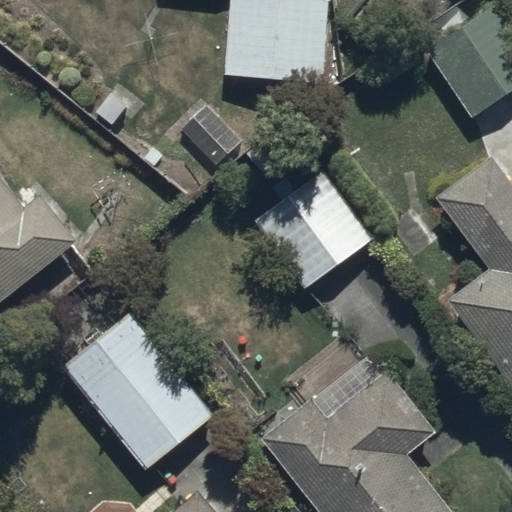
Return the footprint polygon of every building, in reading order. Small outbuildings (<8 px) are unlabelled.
[(337,3),(310,0),(235,0),(226,69),(329,79),(337,3)] [(511,91),(511,16),(501,1),(432,52),(478,114),(511,91)] [(493,265),(451,296),(511,377),(511,175),(499,157),(443,199),(493,265)] [(0,304),(85,238),(46,187),(30,200),(0,161),(0,304)] [(329,169),(260,219),(309,287),(378,238),(329,169)] [(217,413),(134,309),(65,364),(148,468),(217,413)] [(370,355),(268,435),(327,511),(460,511),(414,452),(442,430),(392,366),(384,373),(370,355)] [(218,511),(200,491),(175,511),(218,511)]
